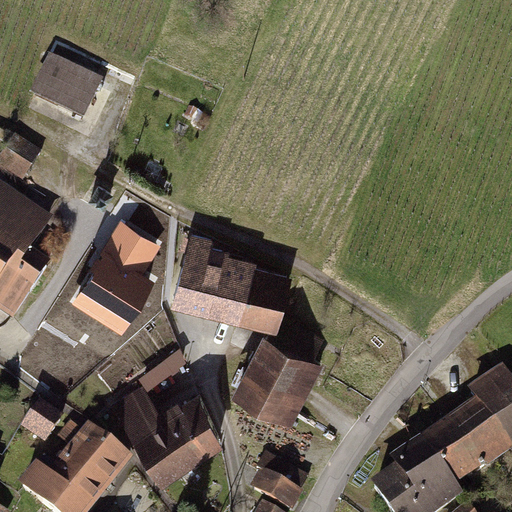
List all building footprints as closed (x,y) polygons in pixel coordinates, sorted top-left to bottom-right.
[(98,85),(50,63),(35,95),(83,117),(98,85)] [(42,153),(17,136),(0,161),(0,163),(24,179),(42,153)] [(0,306),(15,317),(48,267),(29,254),(54,218),(0,182),(0,306)] [(111,192),(100,185),(92,198),(103,205),(111,192)] [(213,236),(193,230),(175,301),(275,326),(288,275),(253,267),(255,259),(228,252),(229,248),(211,243),(213,236)] [(332,359),(266,328),(235,394),(301,425),(332,359)] [(177,344),(138,371),(151,388),(189,361),(177,344)] [(511,377),(505,368),(473,391),(480,400),(396,463),(400,468),(376,486),(394,511),(434,511),(450,501),(443,493),(511,442),(511,377)] [(142,389),(117,405),(161,476),(221,437),(201,394),(161,420),(142,389)] [(61,420),(40,406),(27,426),(47,440),(61,420)] [(91,511),(130,462),(88,430),(49,482),(35,471),(22,488),(52,511),(91,511)] [(289,511),(311,480),(263,449),(249,472),(257,477),(248,491),(267,503),(261,511),(289,511)]
